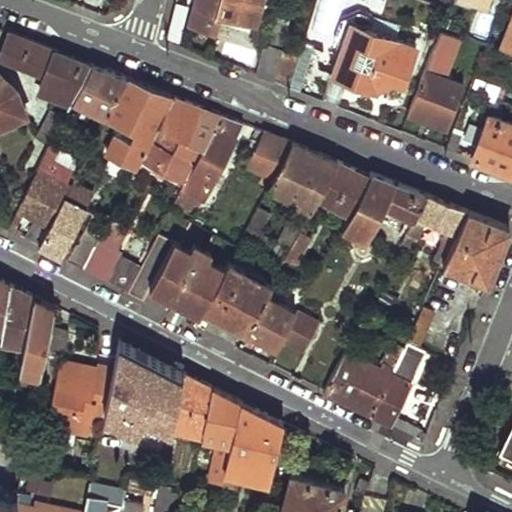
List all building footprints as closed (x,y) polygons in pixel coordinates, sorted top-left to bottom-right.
[(196,0),(191,22),(251,39),(262,0),(196,0)] [(343,40),(331,70),(377,86),(382,72),(404,80),(416,43),(397,35),(401,23),(373,14),(373,15),(369,9),(360,6),(344,14),(336,35),(339,39),(343,40)] [(474,31),(488,35),(493,18),(479,13),(474,31)] [(511,18),(501,47),(511,50),(511,18)] [(462,36),(439,28),(408,109),(448,124),(464,81),(448,74),(462,36)] [(91,62),(10,30),(2,51),(47,69),(43,81),(75,93),(91,62)] [(298,55),(265,42),(256,71),(271,77),(290,84),(298,55)] [(111,69),(91,62),(75,93),(73,97),(108,114),(128,76),(111,69)] [(0,69),(0,118),(23,108),(13,81),(0,69)] [(149,84),(128,76),(108,114),(121,121),(107,148),(138,162),(142,154),(174,94),(149,84)] [(196,102),(174,94),(142,154),(185,176),(217,117),(199,111),(202,104),(196,102)] [(219,112),(202,104),(199,111),(217,117),(219,112)] [(64,113),(51,106),(37,134),(50,141),(64,113)] [(511,167),(511,120),(489,110),(472,155),(511,171),(511,167)] [(229,115),(219,112),(217,117),(185,176),(182,182),(204,195),(236,133),(232,131),(239,119),(229,115)] [(461,129),(454,126),(446,145),(453,148),(461,129)] [(277,134),(263,129),(247,161),(273,172),(291,140),(277,134)] [(300,143),(291,140),(273,172),(268,183),(312,205),(319,193),(338,158),(312,148),(300,143)] [(142,154),(138,162),(182,184),(182,182),(185,176),(142,154)] [(370,174),(338,158),(319,193),(351,209),(370,174)] [(42,172),(36,169),(17,206),(37,217),(26,236),(38,242),(65,192),(70,182),(65,180),(72,167),(57,159),(49,175),(42,172)] [(47,162),(41,159),(36,169),(42,172),(47,162)] [(426,192),(372,171),(370,174),(351,209),(343,224),(364,236),(383,199),(403,208),(394,225),(406,231),(407,230),(426,192)] [(70,182),(65,192),(86,203),(95,208),(103,192),(73,177),(70,182)] [(86,203),(65,192),(38,242),(50,248),(59,253),(78,218),(86,203)] [(467,208),(426,192),(407,230),(418,235),(427,217),(449,227),(440,246),(447,250),(467,208)] [(95,208),(86,203),(78,218),(87,223),(95,208)] [(270,211),(257,204),(248,220),(262,228),(270,211)] [(508,224),(467,208),(447,250),(442,260),(487,277),(508,224)] [(127,226),(109,217),(102,230),(83,265),(106,277),(127,288),(139,265),(115,252),(116,249),(115,248),(127,226)] [(301,226),(288,218),(278,236),(292,244),(299,229),(301,226)] [(262,228),(248,220),(242,232),(266,244),(272,233),(262,228)] [(102,230),(87,223),(69,258),(83,265),(102,230)] [(225,265),(158,229),(139,265),(127,288),(145,297),(151,283),(201,309),(204,304),(225,265)] [(311,235),(299,229),(292,244),(288,251),(299,257),(311,235)] [(299,257),(288,251),(285,256),(296,262),(299,257)] [(266,292),(273,278),(230,255),(225,265),(204,304),(247,327),(266,292)] [(0,275),(0,326),(1,327),(9,280),(0,275)] [(23,287),(9,280),(1,327),(0,331),(0,336),(23,341),(33,292),(23,287)] [(296,309),(266,292),(247,327),(278,343),(282,335),(296,309)] [(184,301),(173,295),(167,308),(178,314),(184,301)] [(432,308),(421,303),(405,337),(416,343),(432,308)] [(318,316),(298,305),(296,309),(282,335),(304,346),(318,316)] [(133,345),(119,337),(114,364),(103,416),(138,423),(139,421),(136,420),(137,411),(135,410),(151,354),(133,345)] [(416,343),(405,337),(392,365),(390,370),(401,375),(416,343)] [(383,367),(344,348),(323,388),(348,401),(370,412),(390,370),(392,365),(386,362),(383,367)] [(166,362),(151,354),(135,410),(137,411),(173,420),(175,410),(176,409),(184,370),(166,362)] [(97,366),(59,357),(48,415),(90,424),(91,417),(102,419),(103,416),(114,364),(98,361),(97,366)] [(204,416),(211,384),(199,378),(184,370),(176,409),(204,416)] [(401,375),(390,370),(370,412),(389,421),(393,412),(407,379),(401,375)] [(15,384),(0,381),(0,401),(11,403),(15,384)] [(224,391),(211,384),(204,416),(200,433),(231,440),(240,400),(224,391)] [(230,445),(222,480),(237,484),(240,471),(271,477),(276,451),(282,426),(283,420),(265,412),(240,400),(231,440),(230,445)] [(401,416),(393,412),(389,421),(397,425),(401,416)] [(511,414),(497,444),(511,451),(511,414)] [(90,424),(48,415),(46,425),(88,433),(90,424)] [(424,427),(401,416),(397,425),(424,438),(427,432),(423,430),(424,427)] [(293,428),(282,426),(276,451),(288,453),(293,428)] [(230,445),(215,441),(209,476),(222,480),(230,445)] [(350,487),(292,470),(280,511),(337,511),(340,503),(346,504),(350,487)] [(153,481),(127,475),(125,486),(150,494),(153,481)] [(124,489),(89,481),(83,510),(82,511),(100,511),(103,500),(121,504),(123,495),(124,489)] [(165,488),(165,484),(159,482),(155,506),(174,510),(179,490),(165,488)] [(17,488),(0,484),(0,511),(12,511),(15,498),(17,488)] [(123,495),(121,504),(118,511),(139,511),(141,500),(123,495)] [(42,511),(44,505),(15,498),(12,511),(42,511)] [(82,511),(83,510),(45,500),(44,505),(42,511),(82,511)]
